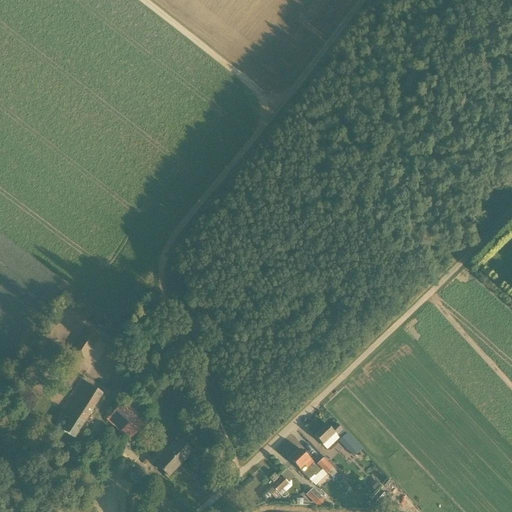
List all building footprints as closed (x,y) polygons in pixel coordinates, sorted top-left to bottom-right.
[(86,358),(99,337),(86,330),(74,351),(86,358)] [(94,407),(103,394),(86,383),(76,399),(64,417),(70,421),(63,432),(74,439),(91,412),(94,407)] [(107,419),(123,435),(141,418),(122,400),(107,419)] [(359,402),(344,417),(358,431),(373,417),(359,402)] [(149,426),(141,418),(123,435),(132,444),(149,426)] [(337,424),(331,430),(326,425),(314,437),(322,446),(334,434),(336,436),(342,430),(337,424)] [(362,449),(356,444),(347,434),(339,441),(349,451),(354,457),(362,449)] [(179,443),(157,466),(168,476),(183,460),(184,461),(191,454),(179,443)] [(300,470),(309,480),(314,475),(315,476),(321,471),(300,450),(290,460),(300,470)] [(338,475),(332,469),(323,460),(317,465),(327,474),(333,480),(338,475)] [(404,476),(415,466),(409,460),(398,470),(404,476)] [(273,483),(276,480),(278,478),(274,474),(269,479),(273,483)] [(374,490),(380,482),(373,478),(368,486),(374,490)] [(278,494),(288,485),(282,479),(272,489),(278,494)] [(311,490),(308,493),(306,495),(315,505),(321,500),(311,490)] [(390,499),(386,495),(381,491),(370,504),(375,508),(378,505),(382,508),(390,499)]
